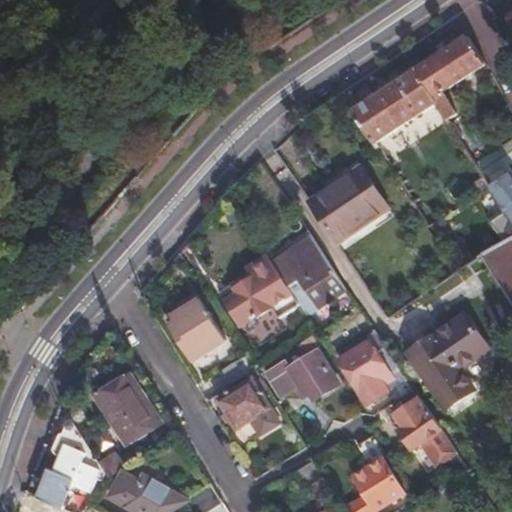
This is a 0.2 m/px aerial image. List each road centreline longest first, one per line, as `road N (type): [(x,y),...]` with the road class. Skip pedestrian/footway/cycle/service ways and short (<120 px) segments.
road 1 (secondary): [(106,276),(267,103),(416,0)]
road 2 (residential): [(251,511),(106,276)]
road 3 (secondary): [(0,457),(44,352),(106,276)]
